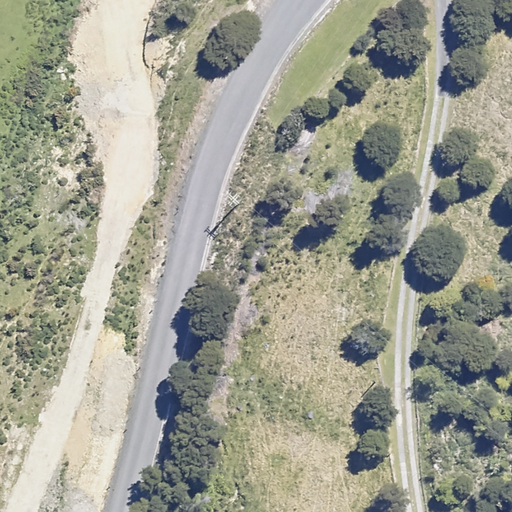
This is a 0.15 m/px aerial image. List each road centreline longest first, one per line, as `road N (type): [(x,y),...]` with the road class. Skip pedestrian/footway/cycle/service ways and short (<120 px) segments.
road 1 (residential): [(121,511),(187,229),(228,102),(285,0)]
road 2 (track): [(423,0),(425,77),(396,394),(413,511)]
